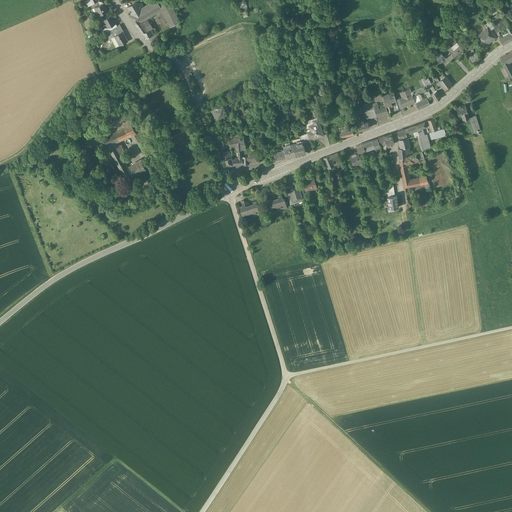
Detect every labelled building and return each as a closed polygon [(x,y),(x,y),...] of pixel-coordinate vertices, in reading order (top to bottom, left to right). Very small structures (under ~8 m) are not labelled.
[(139,20),(141,22),(147,18),(147,17),(161,9),(159,4),(156,0),(154,0),(141,8),(132,14),(129,16),(135,23),(139,20)] [(168,0),(166,0),(159,4),(161,9),(171,28),(181,23),(168,0)] [(99,4),(95,7),(97,12),(99,11),(100,14),(108,10),(104,2),(99,4)] [(138,2),(135,3),(128,7),(132,14),(141,8),(138,2)] [(496,5),(490,9),(492,11),(491,12),(493,16),(500,11),(496,5)] [(435,20),(446,31),(454,23),(450,19),(451,19),(446,13),(443,15),(442,13),(435,20)] [(111,15),(104,20),(108,27),(116,23),(111,15)] [(141,22),(143,26),(147,30),(151,28),(153,28),(147,18),(141,22)] [(494,29),(499,39),(504,36),(501,29),(509,25),(505,19),(492,26),(494,29)] [(141,22),(139,20),(135,23),(139,29),(143,26),(141,22)] [(481,29),(483,31),(488,28),(491,32),(494,29),(492,26),(490,22),(481,29)] [(108,27),(103,30),(105,33),(117,26),(116,23),(108,27)] [(117,26),(105,33),(109,39),(111,38),(115,36),(123,31),(120,24),(117,26)] [(147,30),(143,26),(139,29),(145,37),(154,34),(151,28),(147,30)] [(483,31),(477,36),(485,46),(495,38),(491,32),(488,28),(483,31)] [(91,31),(85,33),(87,40),(93,38),(91,31)] [(123,31),(115,36),(120,45),(128,40),(123,31)] [(504,36),(499,39),(502,45),(511,39),(511,31),(510,33),(504,36)] [(453,45),(451,48),(454,51),(460,46),(452,38),(449,34),(447,32),(444,35),(453,45)] [(120,45),(115,36),(111,38),(116,47),(120,45)] [(449,46),(447,49),(456,59),(465,52),(460,46),(454,51),(451,48),(449,46)] [(445,49),(441,53),(446,59),(450,55),(445,49)] [(480,58),(473,50),(468,55),(475,63),(480,58)] [(446,59),(441,53),(436,58),(441,64),(446,59)] [(506,54),(500,58),(503,65),(508,62),(509,61),(506,54)] [(511,69),(508,62),(503,65),(505,68),(509,75),(511,81),(511,69)] [(439,89),(443,87),(439,81),(435,76),(432,78),(439,89)] [(445,77),(439,81),(443,87),(445,89),(447,87),(448,87),(452,84),(449,81),(449,82),(445,77)] [(416,81),(420,88),(426,86),(422,79),(422,78),(416,81)] [(424,78),(422,79),(426,86),(428,90),(430,94),(431,94),(432,93),(433,93),(436,91),(429,78),(426,80),(424,78)] [(402,98),(399,99),(401,103),(403,108),(415,102),(413,96),(409,88),(403,91),(406,96),(402,98)] [(373,104),(374,110),(379,108),(377,104),(381,103),(382,107),(386,106),(381,90),(373,93),(374,98),(371,99),(373,104)] [(436,91),(433,93),(432,93),(431,94),(433,97),(436,101),(441,98),(437,91),(436,91)] [(383,95),(386,105),(392,104),(391,102),(397,100),(394,92),(383,95)] [(422,99),(420,94),(413,96),(415,102),(419,109),(430,104),(427,99),(424,100),(422,101),(421,100),(422,99)] [(392,104),(394,111),(400,109),(397,100),(391,102),(392,104)] [(366,119),(376,116),(374,110),(373,104),(363,105),(366,113),(364,113),(366,119)] [(217,107),(214,109),(211,110),(215,119),(218,118),(221,116),(227,114),(223,105),(217,107)] [(379,108),(374,110),(376,116),(388,113),(386,106),(382,107),(379,108)] [(465,106),(461,107),(460,106),(456,108),(459,117),(462,116),(468,114),(465,106)] [(110,121),(115,131),(131,124),(127,114),(110,121)] [(304,122),(307,132),(310,131),(309,126),(314,124),(313,121),(318,119),(317,117),(304,122)] [(360,124),(359,118),(356,119),(359,130),(369,128),(368,122),(360,124)] [(314,124),(309,126),(310,131),(312,138),(313,139),(318,138),(318,137),(324,135),(320,123),(318,119),(313,121),(314,124)] [(432,119),(427,121),(431,132),(440,129),(440,127),(435,128),(432,119)] [(425,122),(415,125),(416,130),(417,130),(421,128),(427,127),(425,122)] [(474,122),(469,123),(472,134),(481,131),(479,126),(476,128),(474,122)] [(115,131),(103,136),(108,145),(113,143),(119,140),(133,134),(136,133),(131,124),(115,131)] [(415,125),(405,129),(406,134),(416,130),(415,125)] [(278,131),(281,140),(288,138),(285,129),(278,131)] [(405,129),(397,132),(399,139),(407,136),(406,134),(405,129)] [(431,132),(426,133),(428,138),(431,137),(432,139),(445,135),(443,129),(440,129),(431,132)] [(142,130),(136,133),(133,134),(148,160),(157,155),(142,130)] [(349,130),(339,133),(341,140),(354,137),(353,135),(352,130),(349,130)] [(241,147),(241,149),(249,148),(246,135),(241,136),(240,133),(232,135),(232,138),(228,139),(229,140),(230,146),(230,148),(236,147),(236,148),(238,148),(241,147)] [(308,133),(300,136),(301,142),(302,142),(303,143),(308,141),(307,140),(310,140),(310,139),(308,133)] [(426,133),(419,135),(422,145),(423,149),(430,147),(429,143),(428,138),(426,133)] [(392,134),(384,137),(386,143),(387,146),(393,145),(392,143),(394,142),(394,141),(392,134)] [(384,136),(377,139),(380,145),(386,143),(384,137),(384,136)] [(408,137),(399,139),(398,139),(400,148),(401,148),(404,147),(410,146),(408,137)] [(377,139),(372,141),(374,145),(375,147),(375,148),(380,147),(380,145),(377,139)] [(113,143),(119,154),(125,151),(119,140),(113,143)] [(230,146),(229,140),(219,144),(221,149),(230,146)] [(301,142),(293,144),(296,156),(296,155),(300,154),(300,155),(302,154),(305,153),(303,143),(302,142),(301,142)] [(369,142),(356,147),(357,151),(358,154),(365,151),(364,148),(370,146),(369,142)] [(119,154),(113,143),(108,145),(123,174),(128,171),(119,154)] [(293,144),(283,147),(285,154),(286,158),(296,156),(293,144)] [(422,145),(405,151),(405,157),(409,156),(414,153),(423,149),(422,145)] [(277,152),(274,152),(275,155),(274,155),(275,160),(284,158),(286,158),(285,154),(284,155),(283,150),(277,152)] [(362,162),(358,154),(357,151),(348,155),(353,165),(362,162)] [(416,152),(414,153),(409,156),(411,162),(413,162),(414,162),(419,161),(418,159),(416,152)] [(334,155),(324,159),(328,169),(334,167),(332,161),(336,159),(334,155)] [(409,156),(400,159),(400,166),(402,176),(408,175),(406,164),(411,162),(409,156)] [(228,159),(224,160),(226,167),(234,165),(232,160),(232,158),(228,159)] [(345,159),(342,161),(348,175),(351,173),(345,159)] [(140,161),(129,167),(131,169),(128,171),(123,174),(127,180),(146,169),(141,160),(140,161)] [(408,175),(402,176),(404,187),(420,184),(419,179),(409,180),(408,175)] [(427,177),(419,179),(420,184),(423,184),(423,185),(425,185),(429,184),(429,182),(428,182),(427,177)] [(313,178),(303,181),(306,192),(316,189),(314,181),(313,178)] [(289,189),(288,189),(290,193),(293,202),(302,199),(298,186),(289,189)] [(330,191),(325,193),(327,202),(333,200),(330,191)] [(282,195),(278,196),(278,197),(271,200),(270,198),(268,199),(271,208),(277,206),(277,207),(280,206),(281,210),(287,208),(284,197),(283,198),(282,195)] [(388,197),(387,197),(388,201),(389,209),(394,208),(399,207),(397,196),(388,197)] [(253,204),(246,206),(245,205),(243,205),(245,214),(246,214),(252,212),(252,213),(255,212),(256,215),(262,214),(259,203),(257,204),(256,201),(252,202),(253,204)] [(394,212),(394,208),(389,209),(388,201),(384,201),(385,213),(394,212)]
